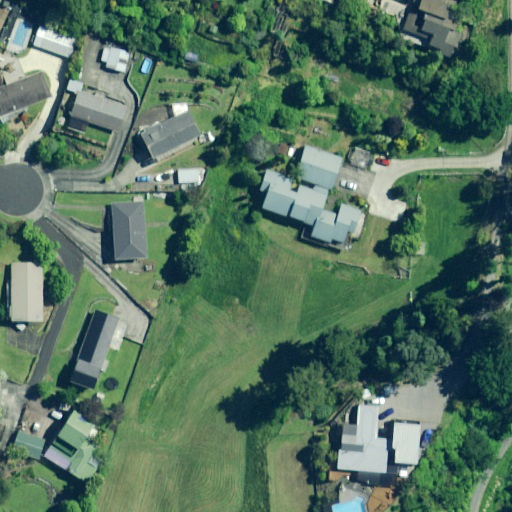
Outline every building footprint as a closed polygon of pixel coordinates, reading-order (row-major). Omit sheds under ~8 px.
[(449,6),(432,0),(420,0),(415,15),(408,13),(398,37),(449,57),(458,34),(452,32),(456,22),(445,18),(449,6)] [(287,15),(278,12),(270,32),(279,35),(287,15)] [(135,50),(107,40),(101,59),(108,61),(106,66),(126,73),(135,50)] [(199,53),(186,50),(183,60),(196,63),(199,53)] [(0,117),(51,99),(42,72),(0,87),(0,117)] [(66,91),(77,95),(66,128),(82,133),(86,122),(117,132),(127,104),(105,97),(107,92),(70,80),(66,91)] [(200,136),(184,102),(173,107),(177,116),(140,133),(152,158),(200,136)] [(288,191),(292,178),(266,170),(259,190),(267,193),(261,208),(305,223),(300,237),(347,253),(352,236),(357,238),(366,212),(341,204),(338,215),(321,210),(328,188),(333,190),(343,159),(306,146),(295,178),(315,184),(313,188),(300,184),(297,194),(288,191)] [(370,156),(352,150),(348,161),(366,167),(370,156)] [(201,182),(201,169),(179,170),(179,182),(201,182)] [(145,259),(143,203),(112,204),(114,260),(145,259)] [(426,242),(414,240),(413,254),(424,256),(426,242)] [(41,322),(43,264),(11,263),(11,279),(8,279),(6,321),(41,322)] [(129,322),(95,310),(69,381),(92,390),(108,347),(119,350),(129,322)] [(390,440),(387,440),(375,439),(377,407),(357,405),(356,426),(339,424),(335,469),(384,472),(386,452),(389,452),(390,440)] [(97,446),(90,442),(97,431),(91,427),(93,424),(73,411),(57,437),(52,445),(51,445),(43,457),(85,483),(99,460),(91,455),(97,446)] [(393,462),(396,463),(395,476),(407,477),(407,463),(417,464),(419,425),(393,423),(391,448),(393,449),(393,462)] [(46,442),(20,431),(12,450),(39,460),(46,442)] [(393,475),(381,473),(379,486),(391,487),(393,475)] [(366,511),(363,498),(322,507),(323,511),(366,511)]
